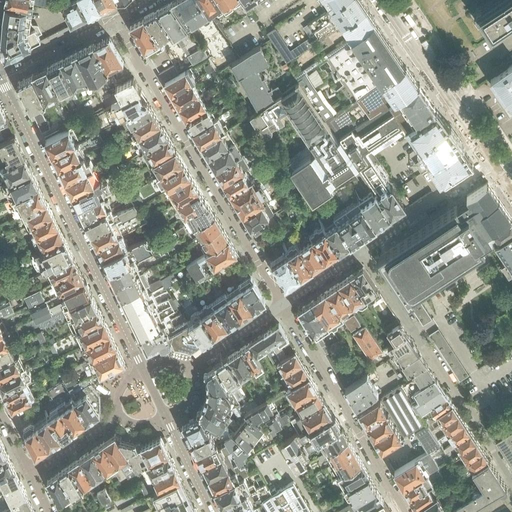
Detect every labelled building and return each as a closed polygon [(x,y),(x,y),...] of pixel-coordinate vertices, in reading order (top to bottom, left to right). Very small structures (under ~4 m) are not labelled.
[(89,15),(81,0),(59,0),(58,8),(64,9),(64,10),(71,24),(89,15)] [(103,8),(99,0),(81,0),(89,15),(103,8)] [(212,15),(201,0),(175,0),(172,2),(188,26),(192,23),(195,27),(203,21),(206,23),(211,20),(211,15),(212,15)] [(225,9),(219,0),(201,0),(212,15),(220,27),(222,30),(225,29),(218,19),(214,16),(225,9)] [(242,0),(219,0),(225,9),(226,9),(234,4),(235,5),(242,0)] [(294,57),(334,30),(334,29),(337,27),(338,28),(343,24),(367,8),(361,0),(342,0),(326,11),(308,23),(314,33),(291,49),(276,27),(267,33),(295,75),(303,70),(294,57)] [(318,0),(326,11),(342,0),(318,0)] [(511,0),(490,0),(475,11),(476,13),(474,14),(478,20),(481,18),(490,33),(492,36),(511,21),(511,0)] [(26,31),(27,20),(26,19),(29,6),(5,1),(3,18),(2,36),(2,37),(1,37),(1,38),(2,43),(1,43),(3,53),(5,57),(5,58),(6,58),(6,57),(12,54),(12,55),(25,48),(31,45),(32,45),(32,44),(41,40),(34,27),(26,31)] [(190,53),(185,45),(186,44),(181,36),(179,37),(177,34),(188,26),(172,2),(158,10),(177,40),(193,64),(208,55),(202,47),(190,53)] [(343,24),(351,37),(375,21),(367,8),(343,24)] [(177,40),(158,10),(144,17),(159,40),(167,35),(172,43),(177,40)] [(159,40),(144,17),(130,24),(145,49),(153,44),(157,51),(163,47),(159,41),(159,40)] [(299,81),(325,121),(334,115),(357,99),(405,66),(396,53),(375,21),(351,37),(303,70),(295,75),(297,78),(299,81)] [(124,60),(109,36),(94,43),(94,44),(76,53),(89,79),(90,82),(109,72),(107,70),(109,69),(108,68),(124,60)] [(263,76),(257,67),(270,60),(266,54),(269,52),(266,46),(262,48),(261,44),(253,49),(231,63),(239,75),(250,69),(256,78),(262,88),(259,90),(267,101),(275,96),(263,76)] [(89,79),(76,53),(47,67),(61,95),(63,94),(68,96),(74,93),(75,89),(75,88),(74,86),(87,79),(88,80),(89,79)] [(496,75),(509,66),(506,61),(504,63),(503,62),(493,69),(496,75)] [(163,80),(178,72),(183,69),(179,63),(175,66),(174,64),(159,73),(163,80)] [(511,63),(509,66),(496,75),(491,79),(505,99),(511,93),(511,63)] [(390,105),(384,96),(389,93),(395,102),(419,86),(406,66),(405,66),(357,99),(334,115),(325,121),(330,128),(337,139),(357,126),(347,112),(360,103),(370,118),(390,105)] [(61,95),(47,67),(33,74),(47,103),(61,95)] [(172,95),(196,81),(194,77),(195,75),(193,71),(191,72),(188,68),(164,82),(165,82),(164,83),(169,90),(172,95)] [(256,78),(250,69),(239,75),(245,85),(256,78)] [(47,103),(33,74),(18,82),(33,113),(40,109),(39,108),(39,107),(47,103)] [(236,85),(233,79),(230,75),(225,79),(230,88),(236,85)] [(282,91),(278,84),(273,87),(271,85),(270,86),(264,75),(263,76),(275,96),(282,91)] [(141,90),(133,76),(115,85),(122,99),(139,91),(139,92),(141,90)] [(262,88),(256,78),(245,85),(251,95),(259,90),(262,88)] [(179,107),(203,93),(196,81),(172,95),(179,107)] [(231,133),(225,136),(229,144),(258,127),(260,126),(264,132),(268,133),(271,131),(272,127),(271,126),(276,123),(277,124),(284,119),(280,113),(286,109),(310,141),(330,128),(325,121),(299,81),(282,91),(275,96),(267,101),(258,107),(259,108),(254,112),(250,115),(229,128),(231,133)] [(374,152),(411,128),(435,112),(433,108),(434,108),(434,107),(435,107),(434,106),(433,106),(429,99),(425,93),(425,94),(420,87),(420,86),(420,85),(419,86),(395,102),(390,105),(370,118),(357,126),(337,139),(330,128),(310,141),(316,150),(295,165),(293,167),(290,169),(314,200),(333,186),(331,184),(358,164),(361,169),(359,171),(372,189),(373,187),(377,193),(376,193),(391,216),(405,207),(393,188),(392,188),(386,179),(390,176),(374,152)] [(259,90),(251,95),(258,107),(267,101),(259,90)] [(121,118),(148,102),(147,100),(143,98),(139,92),(139,91),(122,99),(111,105),(112,106),(111,107),(110,106),(106,108),(105,109),(105,111),(110,108),(113,113),(114,112),(119,120),(121,118)] [(207,107),(210,105),(203,93),(179,107),(186,119),(204,108),(207,107)] [(131,124),(153,110),(148,102),(121,118),(126,127),(131,124)] [(10,125),(0,104),(0,139),(5,137),(1,129),(10,125)] [(214,119),(212,115),(208,108),(207,107),(204,108),(186,119),(193,131),(214,119)] [(49,122),(48,120),(47,119),(45,118),(43,113),(41,111),(40,109),(33,113),(42,132),(43,132),(42,132),(50,128),(49,126),(49,125),(49,124),(50,123),(49,123),(49,122)] [(109,125),(101,110),(93,114),(92,115),(100,129),(109,125)] [(136,138),(161,123),(153,110),(131,124),(136,132),(132,135),(134,139),(136,138)] [(417,149),(449,128),(437,110),(436,111),(436,112),(435,112),(411,128),(422,144),(417,148),(417,149)] [(201,144),(222,132),(225,130),(228,128),(225,124),(222,126),(217,117),(214,119),(193,131),(201,144)] [(144,151),(168,136),(161,123),(136,138),(144,151)] [(77,142),(69,127),(45,138),(52,153),(77,142)] [(422,172),(461,145),(449,127),(449,128),(417,149),(423,157),(415,162),(422,172)] [(85,154),(82,147),(91,143),(91,144),(102,139),(98,131),(89,136),(77,142),(52,153),(59,167),(85,154)] [(209,157),(230,144),(229,144),(225,136),(222,132),(201,144),(209,157)] [(2,153),(20,145),(15,135),(14,135),(0,141),(0,155),(3,154),(2,153)] [(149,164),(176,148),(168,136),(144,151),(142,152),(143,153),(142,155),(144,158),(146,158),(149,164)] [(216,170),(238,156),(242,154),(235,141),(230,144),(209,157),(216,170)] [(25,156),(20,145),(2,153),(3,154),(7,164),(25,156)] [(465,168),(471,164),(472,164),(473,164),(472,162),(472,163),(461,147),(462,147),(461,146),(462,146),(461,145),(422,172),(433,189),(441,184),(445,181),(446,181),(453,176),(465,168)] [(156,177),(183,161),(176,148),(149,164),(150,165),(153,163),(160,175),(155,177),(156,177)] [(66,181),(94,167),(89,158),(87,160),(85,154),(59,167),(66,181)] [(33,172),(25,156),(7,164),(0,167),(0,168),(7,183),(7,184),(33,172)] [(241,164),(240,162),(241,161),(238,156),(216,170),(224,183),(244,171),(245,171),(251,167),(247,161),(241,164)] [(168,189),(191,175),(183,161),(156,177),(162,189),(166,186),(168,189)] [(72,194),(100,179),(94,167),(66,181),(72,194)] [(230,193),(250,181),(244,171),(224,183),(230,193)] [(9,200),(39,185),(33,172),(7,184),(7,183),(2,185),(4,189),(3,191),(5,195),(7,195),(9,200)] [(174,203),(199,188),(191,175),(168,189),(176,202),(174,203)] [(136,189),(129,178),(124,181),(131,193),(136,189)] [(111,192),(107,183),(103,185),(101,179),(100,179),(72,194),(79,208),(111,192)] [(237,205),(263,188),(263,189),(266,187),(266,188),(270,185),(268,182),(263,185),(262,183),(258,185),(255,179),(251,182),(250,181),(230,193),(237,205)] [(511,257),(511,217),(511,216),(499,198),(488,181),(473,191),(467,195),(468,198),(470,200),(458,207),(456,205),(378,257),(402,293),(403,293),(408,302),(423,325),(432,319),(417,294),(485,249),(483,245),(492,239),(507,261),(511,257)] [(47,202),(39,185),(9,200),(17,216),(21,214),(21,215),(22,214),(47,202)] [(266,202),(272,198),(266,188),(266,187),(263,189),(263,188),(237,205),(244,216),(263,204),(266,202)] [(184,216),(207,201),(199,188),(174,203),(177,208),(176,212),(178,215),(181,215),(182,217),(184,216)] [(111,208),(108,200),(106,201),(103,196),(112,191),(111,192),(79,208),(85,221),(111,208)] [(376,193),(375,194),(372,191),(360,200),(362,203),(361,203),(376,226),(382,222),(382,223),(385,220),(391,216),(376,193)] [(297,208),(307,202),(303,195),(293,202),(297,208)] [(141,197),(134,201),(139,209),(145,205),(141,197)] [(117,221),(139,209),(130,198),(128,200),(131,205),(113,214),(111,208),(85,221),(91,234),(117,221)] [(193,227),(214,214),(207,201),(184,216),(188,222),(186,224),(185,224),(176,229),(179,235),(193,227)] [(53,214),(47,202),(22,214),(27,226),(53,214)] [(376,226),(361,203),(360,202),(348,211),(364,235),(376,226)] [(269,216),(273,213),(273,214),(275,213),(269,205),(269,206),(265,208),(263,204),(244,216),(251,228),(269,216)] [(364,235),(348,211),(336,219),(352,243),(364,235)] [(33,239),(59,226),(53,214),(27,226),(32,238),(33,239)] [(146,220),(144,217),(142,214),(119,225),(117,221),(91,234),(97,246),(122,233),(122,232),(147,221),(146,220)] [(198,240),(221,226),(214,214),(193,227),(198,235),(193,239),(195,243),(198,241),(198,240)] [(280,227),(273,216),(264,222),(252,230),(255,236),(267,228),(268,229),(271,226),(274,231),(280,227)] [(352,243),(336,219),(335,220),(337,222),(326,230),(339,251),(352,243)] [(339,251),(326,230),(323,225),(319,228),(317,227),(314,229),(314,231),(311,233),(327,259),(339,251)] [(39,252),(65,239),(59,226),(33,239),(38,250),(39,252)] [(205,253),(229,239),(221,226),(198,240),(198,241),(205,253)] [(128,247),(127,245),(122,233),(97,246),(103,259),(128,247)] [(327,259),(311,233),(303,239),(304,240),(298,245),(313,269),(327,259)] [(134,258),(153,249),(151,244),(147,243),(148,241),(147,238),(144,238),(127,245),(128,247),(103,259),(110,273),(135,260),(134,258)] [(214,265),(214,266),(232,255),(237,252),(229,238),(229,239),(205,253),(186,263),(196,277),(206,271),(204,268),(213,262),(214,265)] [(74,257),(65,239),(39,252),(38,250),(35,251),(35,252),(32,253),(34,257),(32,258),(33,261),(34,264),(36,267),(38,269),(39,268),(40,271),(44,269),(45,271),(74,257)] [(175,248),(171,241),(165,245),(168,251),(175,248)] [(313,269),(298,245),(296,242),(293,244),(291,244),(288,246),(288,248),(285,250),(286,250),(302,276),(313,269)] [(302,276),(286,250),(270,262),(285,287),(302,276)] [(25,294),(80,269),(74,257),(45,271),(44,269),(40,271),(19,281),(25,294)] [(511,257),(507,261),(501,265),(511,281),(511,257)] [(115,284),(140,272),(135,260),(110,273),(115,284)] [(379,291),(363,267),(351,274),(368,299),(379,291)] [(20,285),(12,268),(8,270),(16,287),(20,285)] [(60,292),(85,280),(80,269),(25,294),(31,307),(48,298),(60,292)] [(121,297),(149,283),(143,270),(140,272),(115,284),(121,297)] [(368,299),(351,274),(339,283),(355,307),(359,304),(359,305),(363,305),(367,302),(368,299)] [(266,300),(254,280),(251,276),(238,284),(239,285),(254,309),(266,300)] [(134,323),(172,304),(175,302),(171,296),(156,302),(151,292),(163,284),(159,278),(149,283),(121,297),(134,323)] [(53,311),(66,305),(66,306),(92,294),(85,280),(60,292),(64,300),(62,301),(63,303),(52,308),(48,298),(31,307),(37,320),(54,312),(53,311)] [(383,349),(355,307),(339,283),(326,291),(343,319),(370,358),(383,349)] [(254,309),(239,285),(226,294),(241,317),(254,309)] [(343,319),(326,291),(325,291),(320,295),(321,295),(312,300),(330,327),(332,327),(334,327),(337,325),(337,323),(343,319)] [(241,317),(226,294),(225,292),(212,301),(229,326),(241,317)] [(72,318),(98,306),(92,294),(66,306),(72,318)] [(330,327),(312,300),(304,306),(299,309),(299,310),(300,311),(312,332),(313,333),(316,337),(330,327)] [(0,319),(2,319),(14,312),(9,301),(0,305),(0,319)] [(229,326),(212,301),(208,304),(206,303),(203,305),(203,307),(199,310),(216,334),(229,326)] [(154,329),(166,322),(167,322),(164,317),(179,307),(175,302),(172,304),(134,323),(140,336),(154,329)] [(78,331),(104,318),(98,306),(72,318),(78,331)] [(407,333),(396,318),(391,309),(386,312),(382,306),(378,308),(382,315),(379,317),(394,341),(407,333)] [(216,334),(199,310),(198,310),(196,310),(195,310),(193,312),(192,313),(191,315),(192,316),(186,320),(187,321),(189,323),(203,343),(216,334)] [(110,332),(110,331),(104,318),(78,331),(76,331),(82,345),(110,332)] [(172,341),(170,335),(167,330),(169,329),(166,322),(154,329),(140,336),(147,351),(160,344),(162,346),(165,346),(170,343),(172,341)] [(203,343),(189,323),(170,335),(172,341),(174,347),(181,347),(186,348),(186,349),(190,350),(191,350),(194,348),(196,347),(203,343)] [(290,342),(288,339),(286,335),(287,335),(286,334),(279,323),(265,332),(281,360),(295,351),(293,348),(293,347),(293,346),(293,347),(291,343),(290,342)] [(469,375),(438,328),(429,334),(459,381),(469,375)] [(47,341),(43,332),(42,331),(36,334),(41,343),(47,341)] [(117,345),(110,332),(82,345),(83,347),(82,348),(83,352),(85,352),(88,358),(117,345)] [(281,360),(265,332),(250,343),(258,357),(267,352),(274,364),(277,362),(281,360)] [(0,349),(10,345),(4,333),(0,334),(0,349)] [(387,345),(393,354),(412,342),(407,333),(394,341),(387,345)] [(345,348),(338,339),(327,345),(322,336),(317,339),(325,354),(328,359),(345,348)] [(50,347),(49,344),(47,341),(41,343),(45,350),(50,347)] [(400,365),(419,352),(412,342),(393,354),(400,365)] [(53,343),(49,344),(50,347),(52,352),(55,358),(59,356),(53,343)] [(265,368),(258,357),(250,343),(242,348),(255,372),(256,373),(265,368)] [(0,363),(16,355),(10,345),(0,349),(0,363)] [(125,362),(117,345),(88,358),(82,361),(85,369),(89,367),(93,375),(100,372),(101,373),(111,368),(115,366),(124,362),(125,362)] [(255,372),(242,348),(230,356),(241,377),(248,373),(249,375),(255,372)] [(343,356),(341,353),(346,350),(345,348),(328,359),(331,364),(343,356)] [(303,363),(295,350),(295,351),(281,360),(277,362),(284,373),(303,363)] [(411,372),(426,362),(419,352),(400,365),(406,374),(410,371),(411,372)] [(0,377),(24,366),(18,354),(16,355),(0,363),(0,377)] [(234,381),(241,377),(230,356),(217,364),(237,400),(243,396),(234,381)] [(335,369),(346,362),(343,356),(331,364),(335,369)] [(338,374),(349,367),(346,362),(335,369),(338,374)] [(410,394),(412,392),(435,377),(426,362),(411,372),(413,376),(403,382),(410,394)] [(287,387),(309,374),(303,363),(284,373),(280,376),(287,387)] [(241,406),(237,400),(217,364),(207,371),(206,374),(207,378),(208,385),(226,386),(234,399),(236,404),(235,405),(240,413),(261,422),(265,417),(257,405),(244,412),(241,406)] [(26,380),(31,376),(31,375),(31,372),(29,369),(27,368),(25,365),(24,366),(0,377),(0,384),(3,390),(24,378),(26,380)] [(341,380),(352,372),(352,371),(349,367),(338,374),(341,380)] [(345,387),(362,375),(357,367),(352,371),(352,372),(341,380),(345,387)] [(351,397),(375,379),(379,377),(373,368),(362,375),(345,387),(351,397)] [(318,388),(317,386),(310,374),(309,374),(287,387),(295,401),(318,388)] [(96,416),(80,381),(76,382),(74,377),(67,380),(87,422),(96,416)] [(419,413),(447,394),(446,394),(438,381),(437,380),(435,377),(412,392),(416,399),(412,402),(419,413)] [(7,399),(29,387),(26,380),(24,378),(3,390),(7,399)] [(100,413),(99,395),(88,378),(87,379),(86,378),(80,381),(96,416),(100,413)] [(87,422),(67,380),(64,381),(63,379),(47,390),(58,406),(74,430),(87,422)] [(356,406),(379,391),(378,390),(381,388),(375,379),(351,397),(356,406)] [(426,423),(425,421),(419,413),(412,402),(401,384),(380,397),(359,410),(359,409),(359,410),(359,411),(361,415),(372,433),(377,440),(382,449),(382,450),(382,449),(426,423)] [(234,399),(226,386),(208,385),(207,394),(221,399),(233,409),(232,407),(231,404),(234,399)] [(32,399),(34,397),(29,387),(7,399),(12,409),(22,405),(32,399)] [(290,419),(324,399),(318,388),(295,401),(299,407),(297,410),(295,411),(296,412),(283,419),(284,421),(284,422),(290,419)] [(233,409),(221,399),(207,394),(203,403),(227,419),(228,420),(230,417),(233,409)] [(447,394),(419,413),(425,421),(426,421),(453,403),(447,395),(447,394)] [(244,412),(257,405),(258,405),(254,398),(241,406),(244,412)] [(274,410),(267,399),(258,405),(257,405),(265,417),(265,418),(266,418),(273,414),(271,411),(274,410)] [(298,432),(332,413),(333,413),(324,399),(290,419),(298,432)] [(227,419),(203,403),(199,410),(199,411),(201,415),(206,423),(207,423),(208,423),(209,424),(213,427),(218,424),(223,427),(224,426),(227,421),(228,420),(227,419)] [(441,423),(458,412),(453,403),(426,421),(428,424),(431,430),(435,428),(431,422),(437,419),(438,417),(441,423)] [(263,427),(261,422),(240,413),(235,405),(232,407),(233,409),(239,419),(242,421),(259,433),(263,427)] [(74,430),(58,406),(49,412),(50,413),(47,415),(62,438),(74,430)] [(281,423),(284,421),(283,419),(278,411),(275,412),(275,413),(266,418),(272,430),(277,428),(276,426),(282,423),(281,423)] [(447,433),(464,422),(458,412),(441,423),(435,428),(431,430),(437,439),(442,436),(439,430),(443,427),(444,427),(447,433)] [(306,463),(303,458),(307,456),(304,451),(303,449),(308,446),(318,441),(324,452),(348,439),(341,427),(332,413),(298,432),(294,434),(294,435),(281,442),(296,469),(297,468),(301,466),(306,463)] [(62,438),(47,415),(34,424),(50,447),(62,438)] [(210,430),(209,429),(206,423),(201,415),(182,424),(190,441),(190,440),(210,430)] [(259,433),(242,421),(241,423),(237,421),(236,422),(231,418),(230,417),(228,420),(252,440),(259,433)] [(252,440),(228,420),(227,421),(233,426),(232,427),(235,430),(233,432),(232,430),(229,432),(249,447),(248,446),(252,440)] [(453,442),(470,431),(464,422),(447,433),(442,436),(437,439),(440,444),(443,449),(447,446),(443,441),(449,437),(450,436),(453,442)] [(50,447),(34,424),(33,423),(30,423),(24,427),(23,430),(23,429),(22,430),(35,455),(35,456),(50,447)] [(249,447),(229,432),(228,430),(228,427),(224,426),(223,427),(218,424),(213,427),(209,429),(210,430),(211,432),(219,426),(224,435),(230,445),(231,445),(232,444),(234,446),(232,447),(232,448),(239,460),(246,454),(244,452),(249,447)] [(440,444),(437,439),(431,430),(428,424),(415,432),(415,433),(427,451),(440,444)] [(511,425),(496,436),(511,461),(511,425)] [(216,443),(211,432),(210,430),(190,440),(197,453),(216,443)] [(459,451),(476,440),(470,431),(453,442),(447,446),(443,449),(444,450),(449,458),(454,455),(450,450),(454,447),(456,449),(458,448),(459,451)] [(133,460),(128,452),(127,451),(133,447),(130,440),(125,439),(121,438),(115,434),(103,442),(126,475),(128,478),(138,472),(136,468),(138,467),(133,460)] [(133,460),(164,444),(161,436),(149,442),(142,445),(140,441),(139,441),(135,442),(130,440),(133,447),(127,451),(128,452),(133,460)] [(331,464),(355,451),(348,439),(324,452),(317,456),(320,461),(327,457),(331,464)] [(465,461),(482,449),(476,440),(459,451),(454,455),(449,458),(455,467),(459,464),(456,459),(461,455),(462,457),(463,457),(465,461)] [(126,475),(103,442),(92,450),(107,473),(113,469),(120,479),(126,475)] [(203,466),(226,454),(231,451),(227,444),(219,448),(216,443),(197,453),(196,453),(203,466)] [(142,466),(169,453),(164,444),(133,460),(138,467),(141,465),(142,466)] [(439,466),(434,456),(444,450),(443,449),(440,444),(427,451),(395,470),(394,470),(404,487),(427,473),(429,472),(437,467),(439,466)] [(473,469),(489,460),(482,449),(465,461),(459,464),(455,467),(458,471),(462,477),(466,474),(462,469),(462,468),(466,466),(470,472),(473,469)] [(107,473),(92,450),(81,457),(96,481),(107,473)] [(338,477),(362,463),(355,451),(331,464),(322,468),(325,473),(334,469),(338,477)] [(175,466),(169,453),(142,466),(149,479),(175,466)] [(0,475),(15,469),(8,454),(0,457),(0,475)] [(251,491),(244,477),(240,479),(236,471),(231,473),(226,464),(230,462),(226,454),(203,466),(209,478),(224,510),(225,511),(243,511),(258,505),(262,503),(260,500),(262,499),(271,493),(268,488),(265,484),(251,491)] [(100,489),(96,481),(81,457),(69,465),(82,489),(94,483),(97,491),(103,502),(103,503),(106,507),(114,503),(112,499),(108,501),(107,499),(111,497),(105,486),(100,489)] [(506,486),(500,476),(489,460),(473,469),(484,486),(469,495),(476,506),(501,491),(502,491),(504,491),(505,491),(506,490),(507,490),(507,489),(507,487),(507,486),(506,486)] [(345,489),(369,475),(362,463),(338,477),(343,485),(345,489)] [(83,490),(82,489),(69,465),(59,472),(72,497),(73,498),(83,490)] [(181,478),(175,466),(149,479),(151,478),(156,490),(181,478)] [(305,472),(301,466),(297,468),(300,474),(305,472)] [(442,477),(437,467),(429,472),(427,473),(404,487),(410,497),(433,483),(442,477)] [(21,482),(18,475),(15,469),(0,475),(0,489),(2,488),(4,492),(14,487),(13,486),(21,482)] [(72,497),(59,472),(47,480),(47,481),(58,502),(61,508),(63,506),(60,501),(63,498),(66,502),(72,497)] [(351,501),(376,487),(374,482),(369,475),(345,489),(345,491),(348,497),(349,497),(351,501)] [(470,484),(466,477),(462,480),(463,482),(460,484),(462,488),(466,485),(466,487),(470,484)] [(178,511),(194,505),(188,492),(181,478),(156,490),(145,496),(150,506),(141,511),(178,511)] [(391,511),(384,499),(383,499),(384,500),(381,501),(363,511),(312,511),(294,480),(290,482),(288,478),(280,483),(282,487),(277,490),(273,485),(268,488),(271,493),(262,499),(270,511),(391,511)] [(0,504),(3,509),(26,493),(21,482),(13,486),(14,487),(4,492),(0,493),(0,504)] [(416,508),(437,494),(436,493),(438,492),(433,483),(410,497),(416,508)] [(363,511),(381,501),(384,500),(383,499),(384,499),(376,487),(351,501),(333,511),(332,511),(363,511)] [(452,500),(459,496),(457,491),(449,496),(452,500)] [(35,511),(27,494),(26,493),(3,509),(0,510),(0,511),(1,511),(35,511)] [(439,511),(446,509),(441,501),(437,494),(416,508),(418,511),(439,511)] [(465,511),(476,506),(469,495),(446,509),(439,511),(465,511)]
